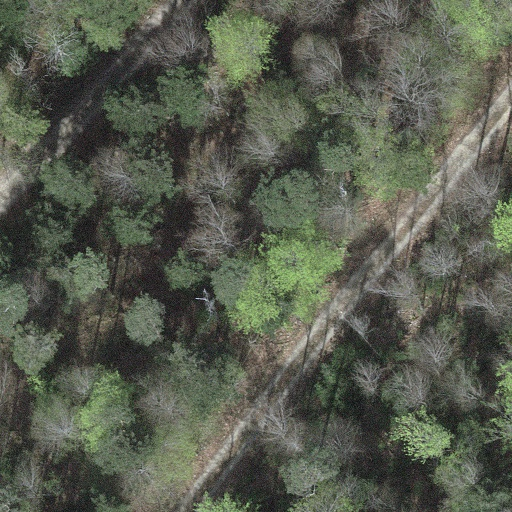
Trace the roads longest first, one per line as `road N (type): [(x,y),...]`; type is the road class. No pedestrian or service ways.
road 1 (track): [(133,511),(383,163),(511,17)]
road 2 (track): [(154,0),(0,166)]
